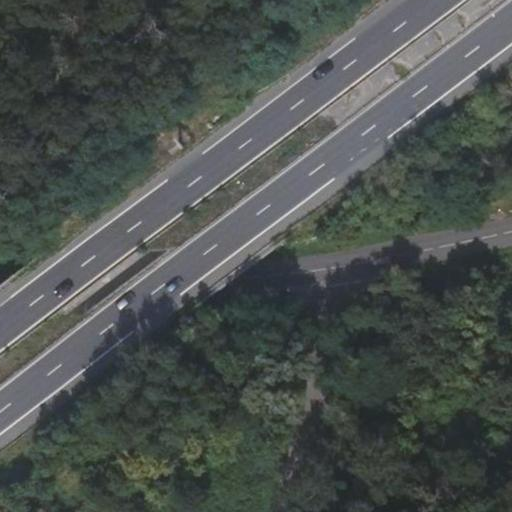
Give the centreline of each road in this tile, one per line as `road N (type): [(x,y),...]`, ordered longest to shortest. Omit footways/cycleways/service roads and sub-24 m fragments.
road 1 (trunk): [(0,418),(511,20)]
road 2 (trunk): [(436,0),(0,330)]
road 3 (secondary): [(0,290),(258,277)]
road 4 (unclassified): [(337,270),(317,398),(278,511)]
road 5 (tertiary): [(337,270),(511,233)]
